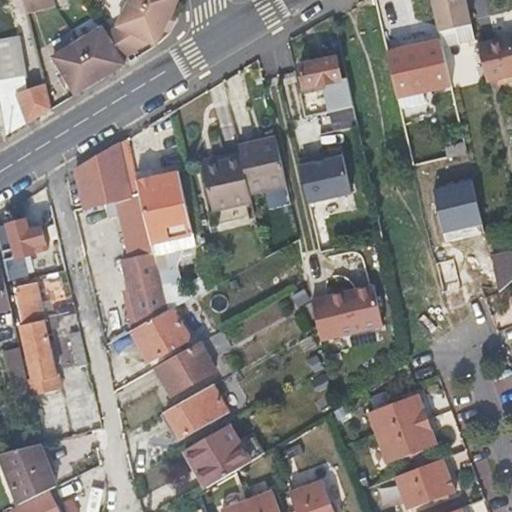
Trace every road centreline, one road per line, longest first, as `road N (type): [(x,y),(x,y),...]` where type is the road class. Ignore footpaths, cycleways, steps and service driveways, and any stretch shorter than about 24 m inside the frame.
road 1 (residential): [(126,511),(46,144)]
road 2 (secondary): [(46,144),(222,38)]
road 3 (residential): [(511,484),(463,356)]
